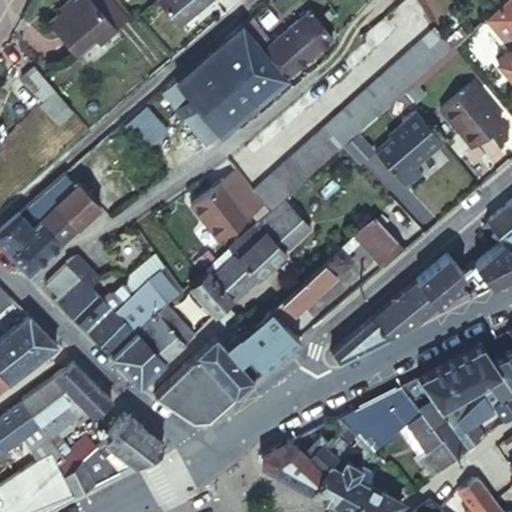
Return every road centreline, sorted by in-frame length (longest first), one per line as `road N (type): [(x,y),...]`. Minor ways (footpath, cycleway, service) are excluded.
road 1 (residential): [(334,50),(206,157),(57,251),(25,282)]
road 2 (residential): [(511,172),(318,334),(301,369),(300,398)]
road 3 (residential): [(245,0),(0,205)]
road 4 (residential): [(201,452),(25,282)]
road 5 (residential): [(300,398),(511,295)]
road 6 (unknown): [(399,511),(511,419)]
road 7 (unknown): [(140,393),(228,306)]
